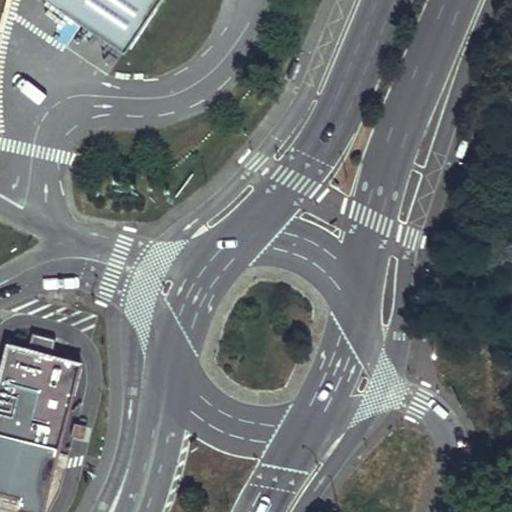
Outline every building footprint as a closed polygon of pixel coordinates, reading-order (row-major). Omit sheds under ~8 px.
[(49,0),(130,54),(166,0),(49,0)] [(302,61),(295,58),(287,76),(294,79),(302,61)] [(468,141),(461,139),(454,157),(462,160),(468,141)] [(33,331),(29,348),(49,353),(54,337),(33,331)] [(470,342),(480,353),(487,346),(477,336),(470,342)] [(0,491),(16,495),(11,511),(16,511),(38,511),(78,361),(49,353),(29,348),(3,342),(0,352),(0,491)] [(83,426),(70,422),(67,435),(80,438),(83,426)] [(0,491),(0,507),(11,511),(16,495),(0,491)]
